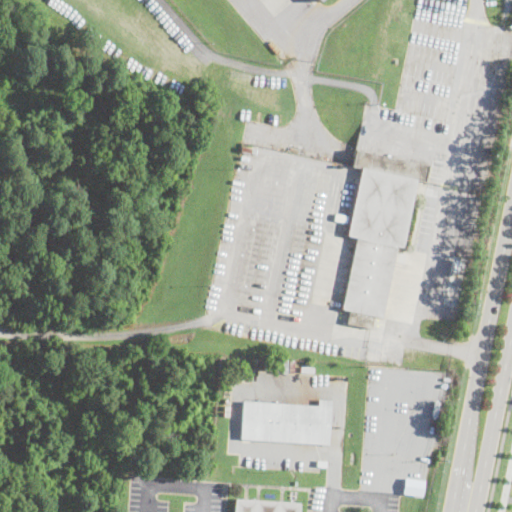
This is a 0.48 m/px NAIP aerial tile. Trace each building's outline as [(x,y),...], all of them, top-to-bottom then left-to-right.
[(428,166),(425,182),(417,180),(403,247),(397,246),(382,317),(375,316),(370,329),(347,324),(350,311),(341,309),(357,238),(346,236),(361,168),(352,166),(355,150),(356,151),(428,166)] [(348,215),(346,222),(334,220),(335,212),(348,215)] [(467,261),(464,275),(450,272),(453,258),(467,261)] [(331,400),(329,444),(241,439),(243,402),(318,406),(319,400),(331,400)] [(299,511),(234,511),(235,500),(300,504),(299,511)]
